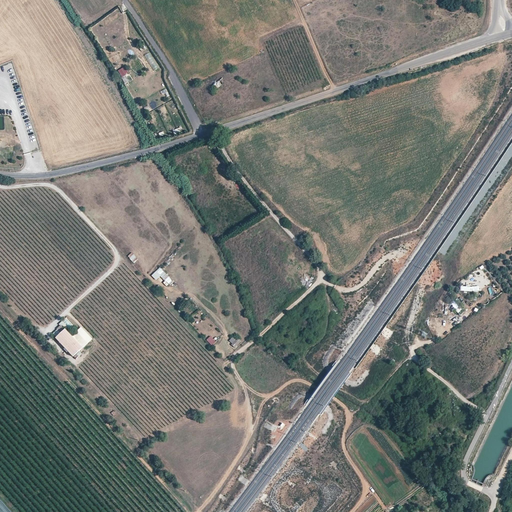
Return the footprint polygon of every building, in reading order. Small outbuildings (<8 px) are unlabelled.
[(117,70),(121,77),(128,73),(125,66),(117,70)] [(128,74),(121,77),(125,84),(131,80),(128,74)] [(223,78),(213,84),(216,89),(226,82),(223,78)] [(127,256),(133,263),(138,259),(132,252),(127,256)] [(168,275),(160,268),(152,276),(159,283),(168,275)] [(300,277),(306,284),(312,279),(306,272),(300,277)] [(81,348),(64,330),(55,338),(72,357),(81,348)] [(210,336),(206,340),(212,345),(216,341),(210,336)] [(242,341),(238,338),(236,339),(233,336),(229,340),(232,343),(231,344),(235,348),(242,341)]
